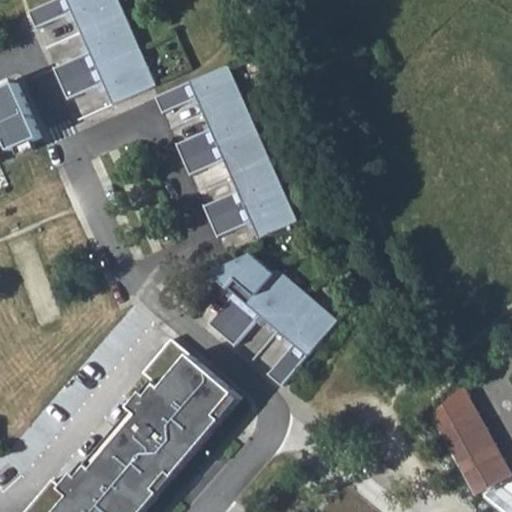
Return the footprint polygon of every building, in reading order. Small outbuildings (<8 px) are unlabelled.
[(60,0),(31,13),(38,30),(74,14),(92,54),(56,70),(70,102),(106,86),(116,107),(158,88),(149,67),(144,69),(130,37),(135,35),(118,0),(60,0)] [(149,67),(135,35),(130,37),(144,69),(149,67)] [(301,225),(230,67),(158,99),(165,116),(200,101),(213,132),(179,147),(193,179),(227,163),(241,194),(207,210),(221,241),(255,226),(263,242),(301,225)] [(0,147),(9,143),(12,151),(42,138),(18,84),(0,91),(0,147)] [(274,276),(252,257),(213,275),(236,296),(210,325),(236,348),(263,318),(296,347),(270,377),(284,389),(336,328),(321,315),(325,312),(291,283),(288,287),(274,276)] [(278,272),(274,276),(288,287),(291,283),(278,272)] [(321,315),(336,328),(339,324),(325,312),(321,315)] [(54,482),(27,511),(148,511),(163,495),(158,491),(172,475),(177,479),(212,437),(206,432),(237,395),(173,341),(144,375),(154,383),(159,387),(149,398),(145,394),(132,409),(141,417),(95,471),(91,467),(81,479),(76,475),(63,490),(54,482)] [(145,394),(149,398),(159,387),(154,383),(145,394)] [(434,418),(476,495),(511,475),(511,467),(467,386),(434,418)] [(206,432),(212,437),(243,400),(237,395),(206,432)] [(76,475),(81,479),(91,467),(86,464),(76,475)] [(158,491),(163,495),(177,479),(172,475),(158,491)]
